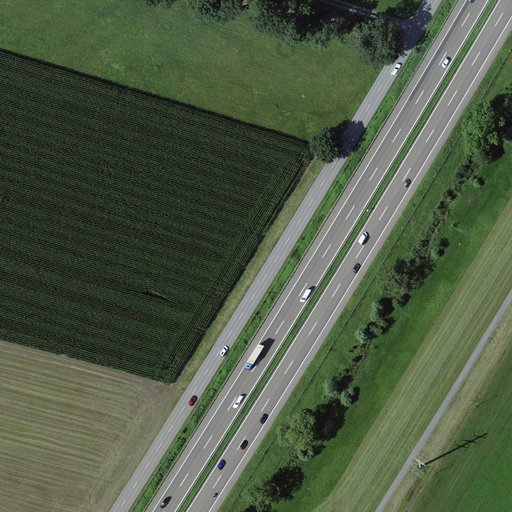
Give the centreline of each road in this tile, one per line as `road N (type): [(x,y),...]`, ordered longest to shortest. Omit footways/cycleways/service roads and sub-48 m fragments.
road 1 (tertiary): [(117,511),(432,0)]
road 2 (motorway): [(475,0),(162,511)]
road 3 (motorway): [(197,511),(508,0)]
road 4 (track): [(511,297),(379,511)]
